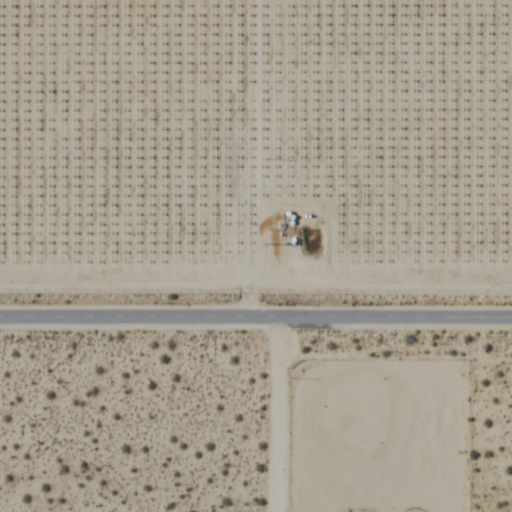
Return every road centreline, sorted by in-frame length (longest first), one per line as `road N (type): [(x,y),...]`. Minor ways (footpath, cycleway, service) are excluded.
road 1 (secondary): [(0,321),(274,322)]
road 2 (secondary): [(274,322),(511,322)]
road 3 (residential): [(268,511),(274,322)]
